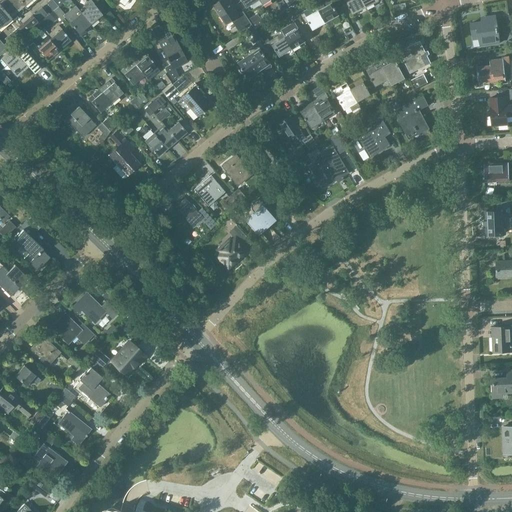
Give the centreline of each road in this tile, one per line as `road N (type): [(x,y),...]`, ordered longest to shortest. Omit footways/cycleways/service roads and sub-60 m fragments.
road 1 (residential): [(102,240),(243,117),(443,5)]
road 2 (tertiary): [(474,500),(396,491),(328,465),(278,427),(196,339)]
road 3 (residential): [(196,339),(310,228),(377,181),(458,147)]
road 4 (residential): [(62,511),(196,339)]
road 5 (residential): [(0,138),(167,0)]
road 6 (residential): [(474,500),(468,307)]
road 7 (residential): [(468,307),(458,147)]
road 8 (residential): [(0,345),(102,240)]
road 9 (residential): [(458,147),(443,5)]
road 10 (tertiary): [(102,240),(0,146)]
road 11 (tertiary): [(196,339),(102,240)]
